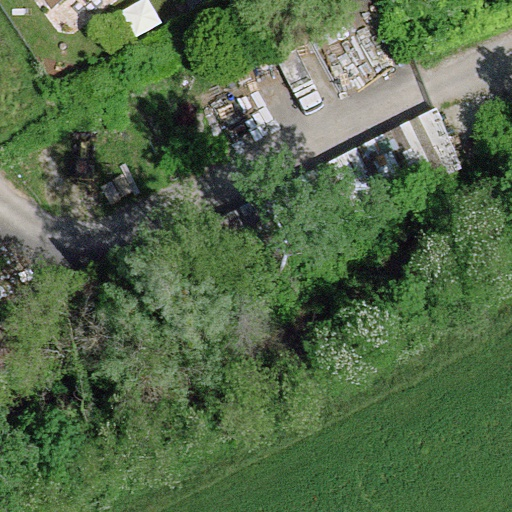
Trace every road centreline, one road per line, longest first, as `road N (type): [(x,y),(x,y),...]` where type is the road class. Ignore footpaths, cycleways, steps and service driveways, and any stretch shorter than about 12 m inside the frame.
road 1 (track): [(0,210),(48,261),(248,179),(424,89),(511,65)]
road 2 (track): [(511,290),(78,511)]
